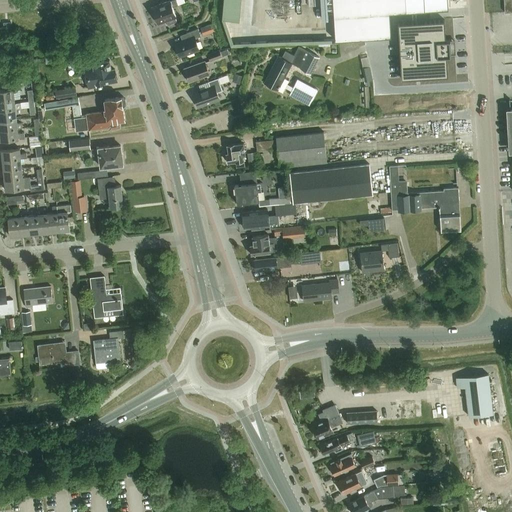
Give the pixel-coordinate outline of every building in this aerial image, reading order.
[(173,6),(177,5),(175,0),(173,0),(167,2),(166,0),(159,2),(160,4),(153,7),(158,22),(167,18),(169,23),(176,20),(175,15),(176,15),(173,6)] [(226,0),(226,19),(244,19),(244,0),(226,0)] [(335,0),(338,42),(391,38),(390,18),(432,15),(431,0),(335,0)] [(446,0),(431,0),(432,15),(433,15),(448,13),(446,0)] [(444,19),(398,22),(401,77),(448,74),(447,55),(451,54),(450,38),(446,39),(444,19)] [(214,29),(212,23),(203,26),(204,28),(201,29),(203,33),(214,29)] [(197,43),(203,41),(198,28),(186,32),(188,35),(189,38),(175,43),(180,56),(199,49),(197,43)] [(294,55),(285,51),(282,57),(278,55),(264,82),(283,92),(286,87),(291,90),(293,87),(287,84),(289,81),(285,78),(293,63),(300,68),(311,74),(320,57),(299,46),(294,55)] [(210,61),(222,57),(219,51),(208,55),(210,61)] [(104,82),(117,79),(115,69),(112,70),(110,60),(92,64),(93,66),(84,68),(88,89),(97,86),(97,84),(104,82)] [(189,81),(210,74),(205,60),(184,68),(189,81)] [(370,66),(362,68),(366,83),(366,86),(368,86),(370,86),(369,81),(373,80),(370,66)] [(239,84),(242,76),(235,73),(232,81),(239,84)] [(217,92),(223,90),(221,84),(230,81),(228,74),(209,81),(211,87),(194,93),(198,106),(220,98),(217,92)] [(310,105),(318,90),(298,79),(289,94),(310,105)] [(0,100),(15,99),(14,90),(21,89),(21,83),(5,85),(5,90),(0,90),(0,100)] [(57,99),(57,98),(77,95),(76,87),(55,90),(57,99)] [(76,131),(89,129),(109,127),(109,129),(120,127),(120,122),(125,121),(123,108),(124,107),(126,104),(125,99),(123,96),(104,99),(106,109),(104,109),(105,111),(86,114),(87,116),(75,118),(76,131)] [(51,102),(45,103),(46,111),(52,110),(73,106),(75,116),(82,115),(79,97),(51,102)] [(21,102),(15,103),(15,99),(0,100),(0,110),(16,109),(22,108),(21,102)] [(0,120),(17,119),(16,109),(0,110),(0,120)] [(22,123),(17,123),(17,119),(0,120),(0,130),(18,128),(22,128),(22,123)] [(24,132),(18,132),(18,128),(0,130),(0,139),(0,140),(25,137),(24,132)] [(276,139),(256,141),(257,150),(277,148),(279,168),(327,163),(324,131),(276,136),(276,139)] [(70,147),(70,152),(91,150),(90,139),(69,141),(70,147)] [(243,154),(245,154),(244,142),(227,144),(228,152),(226,152),(227,161),(236,160),(236,165),(244,164),(243,154)] [(101,167),(123,164),(121,146),(97,148),(97,155),(99,155),(101,167)] [(2,160),(21,158),(21,154),(20,148),(1,150),(2,160)] [(255,152),(248,153),(249,166),(256,165),(255,152)] [(3,170),(22,168),(21,158),(2,160),(3,170)] [(370,164),(290,172),(293,202),(373,193),(370,164)] [(398,165),(390,165),(392,209),(439,207),(439,208),(441,208),(442,230),(461,229),(458,186),(444,187),(444,190),(408,192),(407,180),(399,180),(398,165)] [(4,180),(23,178),(22,168),(3,170),(4,180)] [(108,169),(78,173),(78,180),(95,178),(98,178),(108,177),(108,172),(108,169)] [(71,170),(63,172),(64,179),(72,178),(71,170)] [(44,189),(43,176),(37,176),(38,184),(30,185),(30,191),(44,189)] [(108,177),(98,178),(99,188),(108,187),(114,187),(113,176),(108,177)] [(5,190),(24,188),(23,178),(4,180),(5,190)] [(80,180),(71,181),(74,212),(80,211),(78,196),(82,196),(80,180)] [(259,199),(265,199),(264,191),(261,191),(260,183),(257,183),(257,182),(236,184),(238,202),(259,200),(259,199)] [(110,208),(123,206),(121,186),(114,187),(108,187),(110,208)] [(17,203),(17,200),(16,195),(7,196),(8,204),(17,203)] [(259,199),(259,200),(259,205),(290,202),(289,196),(265,199),(259,199)] [(276,215),(297,213),(295,203),(275,205),(276,215)] [(69,231),(67,212),(67,211),(72,210),(71,204),(56,206),(59,232),(69,231)] [(49,233),(59,232),(56,206),(52,206),(53,213),(47,214),(49,233)] [(254,211),(243,212),(244,218),(269,215),(268,211),(270,211),(270,209),(268,209),(268,207),(253,208),(254,211)] [(40,234),(49,233),(47,214),(38,215),(40,234)] [(30,235),(40,234),(38,215),(28,216),(30,235)] [(269,215),(244,218),(245,228),(252,227),(252,228),(260,228),(260,226),(277,224),(276,215),(269,215)] [(20,235),(30,235),(28,216),(18,217),(20,235)] [(11,236),(20,235),(18,217),(8,218),(11,236)] [(304,225),(295,226),(271,229),(272,237),(269,237),(269,234),(252,236),(253,245),(250,245),(251,254),(275,251),(274,243),(277,242),(277,239),(279,238),(279,236),(284,235),(284,239),(305,236),(304,225)] [(397,243),(387,244),(388,250),(389,256),(398,255),(397,243)] [(382,249),(360,252),(363,271),(385,269),(383,257),(382,251),(382,249)] [(320,252),(300,254),(301,264),(321,262),(320,256),(320,252)] [(282,263),(291,262),(290,255),(255,259),(256,270),(268,269),(268,272),(277,271),(277,267),(282,266),(282,263)] [(104,276),(90,277),(95,317),(95,316),(123,313),(123,314),(121,292),(120,292),(120,293),(107,295),(104,276)] [(331,292),(339,291),(338,279),(329,279),(330,282),(303,285),(304,300),(332,297),(331,292)] [(33,305),(53,302),(51,286),(24,289),(26,308),(33,307),(33,305)] [(0,314),(15,313),(13,300),(7,301),(5,287),(0,287),(0,314)] [(32,324),(30,310),(21,311),(23,325),(32,324)] [(15,327),(14,317),(7,318),(8,328),(15,327)] [(112,361),(121,360),(119,338),(125,337),(124,330),(110,332),(111,339),(94,341),(96,363),(97,367),(99,368),(111,367),(112,366),(112,361)] [(9,341),(9,349),(21,348),(21,340),(9,341)] [(79,351),(72,352),(66,352),(65,344),(51,346),(51,344),(38,345),(40,356),(40,362),(52,360),(52,362),(67,361),(67,365),(74,364),(81,363),(79,351)] [(0,374),(11,374),(9,358),(0,358),(0,374)] [(492,413),(488,374),(457,378),(458,387),(465,386),(469,416),(492,413)] [(332,426),(343,422),(340,414),(336,404),(324,409),(325,412),(320,414),(323,421),(314,425),(315,429),(315,432),(317,437),(320,437),(320,438),(326,436),(325,435),(334,431),(332,426)] [(377,421),(376,409),(346,411),(346,423),(377,421)] [(373,430),(357,434),(360,446),(376,442),(373,430)] [(341,445),(351,442),(355,440),(352,433),(338,439),(338,438),(320,445),(324,454),(335,450),(336,452),(343,449),(341,445)] [(335,475),(356,466),(351,453),(340,458),(341,459),(334,462),(335,464),(331,466),(335,475)] [(373,455),(361,460),(365,467),(376,462),(373,455)] [(344,494),(362,486),(357,473),(339,482),(339,483),(338,484),(340,489),(341,488),(344,494)] [(384,474),(374,479),(377,487),(381,485),(386,485),(390,485),(398,484),(398,474),(398,473),(386,474),(384,474)] [(373,490),(349,504),(352,511),(361,511),(370,507),(368,504),(378,498),(378,497),(394,497),(394,495),(404,494),(404,484),(398,484),(390,485),(385,485),(381,486),(374,490),(373,490)] [(442,500),(453,499),(452,490),(446,491),(441,491),(442,500)]
